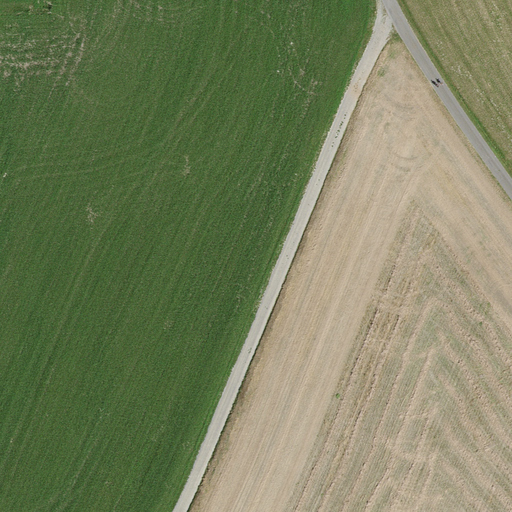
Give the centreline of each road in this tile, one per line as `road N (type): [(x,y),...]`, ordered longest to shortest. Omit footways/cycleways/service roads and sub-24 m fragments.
road 1 (track): [(182,511),(387,21)]
road 2 (track): [(379,0),(511,196)]
